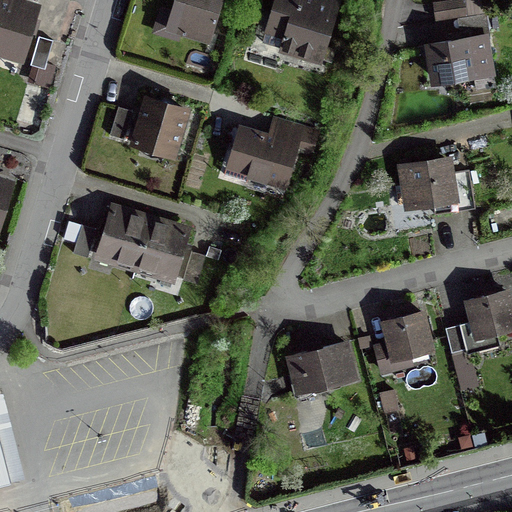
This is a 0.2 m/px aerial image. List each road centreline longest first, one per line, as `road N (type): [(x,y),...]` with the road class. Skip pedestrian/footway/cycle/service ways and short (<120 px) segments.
road 1 (residential): [(105,0),(19,294),(0,332)]
road 2 (residential): [(394,0),(352,155),(262,308)]
road 3 (residential): [(511,247),(262,308)]
road 4 (residential): [(262,308),(234,503)]
road 5 (primary): [(511,474),(367,511)]
